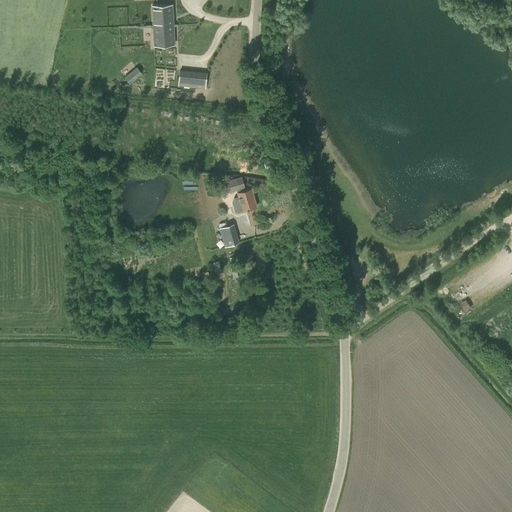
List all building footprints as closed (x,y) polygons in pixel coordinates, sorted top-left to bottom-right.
[(152,6),(153,26),(173,25),(172,5),(152,6)] [(174,45),(173,25),(153,26),(154,46),(174,45)] [(123,77),(129,84),(142,73),(136,66),(123,77)] [(204,87),(206,73),(180,71),(178,85),(204,87)] [(251,189),(246,190),(241,176),(224,181),(227,193),(236,190),(238,197),(233,198),(231,201),(234,211),(237,212),(242,211),(256,207),(251,189)] [(232,225),(220,228),(225,246),(237,243),(232,225)]
